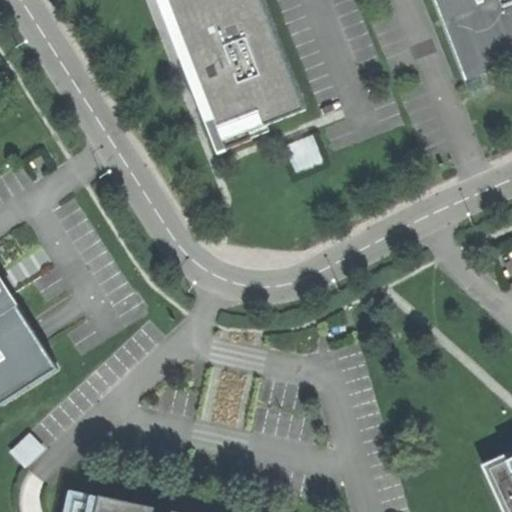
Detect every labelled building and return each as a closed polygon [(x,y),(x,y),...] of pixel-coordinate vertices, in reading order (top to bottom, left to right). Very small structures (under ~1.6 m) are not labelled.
[(307,110),(264,0),(169,0),(191,56),(184,59),(220,153),(253,140),(250,133),(262,128),(307,110)] [(511,0),(442,0),(451,21),(444,24),(463,73),(511,53),(511,0)] [(319,133),(291,142),(300,171),(329,162),(319,133)] [(60,369),(11,293),(0,301),(0,404),(4,405),(60,369)] [(511,511),(511,452),(484,465),(505,511),(511,511)] [(156,511),(157,508),(102,496),(100,506),(77,501),(74,511),(156,511)]
